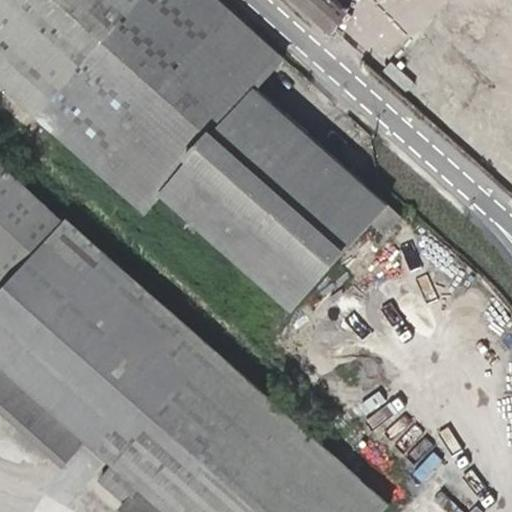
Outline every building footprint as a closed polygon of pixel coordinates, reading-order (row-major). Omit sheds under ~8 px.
[(260,88),(285,59),(219,0),(0,0),(0,78),(147,210),(155,201),(163,191),(296,309),(351,248),(364,260),(403,217),(390,204),(260,88)] [(338,0),(300,0),(335,32),(352,13),(338,0)] [(511,116),(438,53),(403,94),(511,187),(511,116)] [(0,164),(0,295),(64,224),(0,164)] [(64,224),(0,295),(0,360),(88,438),(115,463),(100,479),(128,503),(143,487),(170,511),(382,511),(389,504),(68,219),(64,224)] [(88,438),(0,360),(0,409),(63,466),(88,438)] [(170,511),(143,487),(128,503),(120,511),(170,511)]
